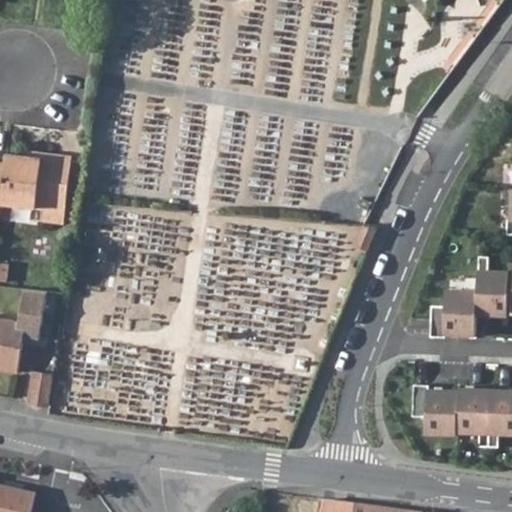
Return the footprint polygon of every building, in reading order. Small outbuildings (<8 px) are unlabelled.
[(65,223),(73,156),(42,152),(42,157),(26,155),(8,153),(7,163),(2,203),(44,208),(42,220),(65,223)] [(326,221),(350,223),(352,203),(327,201),(326,221)] [(356,245),(369,250),(379,225),(365,224),(356,245)] [(491,256),(481,256),(480,291),(479,313),(510,313),(511,271),(490,270),(491,256)] [(0,280),(7,281),(10,263),(0,262),(0,280)] [(0,368),(18,372),(25,335),(40,338),(48,291),(25,288),(19,322),(0,318),(0,368)] [(479,313),(480,291),(448,290),(447,306),(433,305),(433,318),(432,335),(432,337),(447,337),(448,333),(478,334),(479,313)] [(432,335),(433,318),(412,318),(412,325),(415,334),(432,335)] [(30,402),(50,405),(55,375),(35,371),(30,402)] [(429,435),(459,436),(459,434),(461,390),(431,389),(431,385),(417,384),(415,418),(429,419),(429,435)] [(493,389),(461,388),(461,390),(459,434),(481,434),(481,448),(491,449),(493,389)] [(511,389),(493,389),(491,449),(500,449),(501,435),(511,435),(511,389)] [(0,483),(0,511),(32,511),(37,491),(0,483)] [(353,511),(356,503),(325,499),(322,511),(353,511)] [(356,503),(353,511),(424,511),(382,506),(356,503)]
